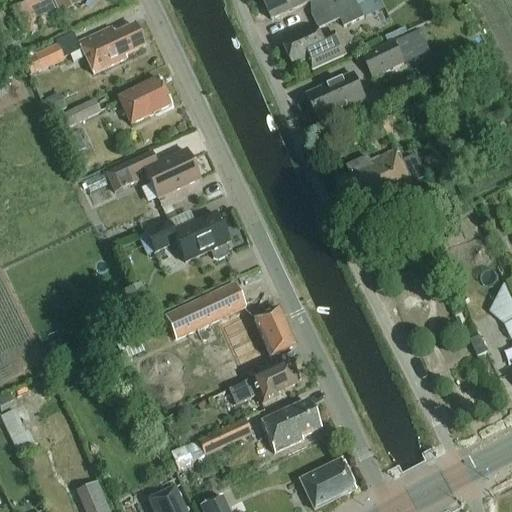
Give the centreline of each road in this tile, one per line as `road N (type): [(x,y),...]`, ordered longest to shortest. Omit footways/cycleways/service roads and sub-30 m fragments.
road 1 (unclassified): [(391,511),(149,0)]
road 2 (residential): [(461,475),(375,306),(238,0)]
